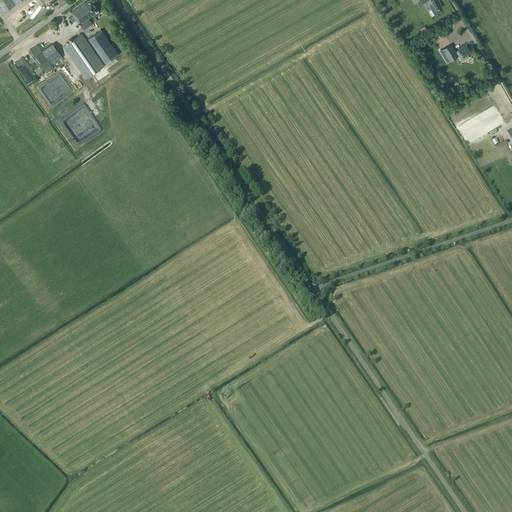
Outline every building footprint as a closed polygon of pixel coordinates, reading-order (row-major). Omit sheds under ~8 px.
[(0,0),(0,7),(3,12),(20,0),(0,0)] [(95,16),(95,17),(97,15),(95,13),(98,11),(90,0),(89,0),(86,3),(85,2),(71,12),(77,21),(78,20),(84,30),(93,24),(89,18),(94,15),(95,16)] [(434,6),(437,10),(440,8),(441,7),(440,4),(439,2),(439,1),(438,0),(431,0),(431,1),(433,5),(432,6),(432,7),(434,6)] [(101,29),(88,38),(105,63),(119,54),(101,29)] [(81,34),(63,46),(82,73),(86,79),(104,66),(100,61),(81,34)] [(457,55),(460,53),(465,60),(469,57),(467,54),(475,50),(472,45),(468,47),(467,44),(458,49),(455,51),(450,43),(440,49),(447,61),(458,55),(457,55)] [(53,44),(43,50),(52,64),(62,57),(53,44)] [(38,45),(32,48),(36,56),(40,54),(38,51),(40,50),(38,45)] [(25,75),(22,77),(29,84),(35,79),(30,74),(26,77),(25,75)]
